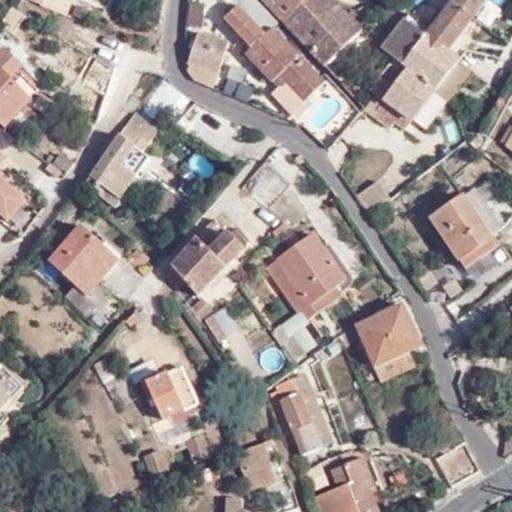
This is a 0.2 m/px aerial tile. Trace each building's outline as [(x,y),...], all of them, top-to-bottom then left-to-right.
[(44,8),(26,0),(21,0),(19,9),(39,22),(44,8)] [(265,0),(278,14),(293,0),(265,0)] [(341,0),(293,0),(278,14),(323,62),(363,23),(341,0)] [(489,0),(450,0),(428,28),(403,60),(404,62),(438,89),(464,55),(453,47),(489,0)] [(192,5),(190,28),(199,28),(201,6),(192,5)] [(405,11),(381,40),(393,50),(382,64),(387,68),(372,87),(378,92),(383,97),(397,78),(392,74),(403,60),(428,28),(423,25),(427,19),(416,10),(410,5),(405,11)] [(283,74),(290,83),(308,100),(327,80),(274,27),(267,34),(241,6),(227,19),(253,47),(246,53),(274,82),(277,80),(283,74)] [(229,43),(201,34),(189,64),(219,73),(229,43)] [(0,54),(0,123),(3,127),(30,99),(9,79),(23,64),(6,48),(0,54)] [(477,67),(464,55),(438,89),(436,92),(449,102),(477,67)] [(115,69),(100,60),(83,84),(98,93),(115,69)] [(432,97),(436,92),(438,89),(404,62),(403,60),(392,74),(397,78),(383,97),(404,112),(414,121),(432,97)] [(283,87),(290,83),(283,74),(277,80),(283,87)] [(185,95),(165,80),(143,109),(164,125),(185,95)] [(383,97),(378,92),(366,108),(372,113),(383,97)] [(38,96),(31,108),(46,117),(54,106),(38,96)] [(404,112),(383,97),(372,113),(391,128),(396,123),(404,112)] [(111,205),(117,198),(136,173),(124,163),(142,140),(148,145),(158,130),(134,112),(81,182),(111,205)] [(406,131),(414,121),(404,112),(396,123),(406,131)] [(0,153),(0,211),(12,223),(26,210),(11,194),(15,189),(0,173),(0,172),(10,163),(0,153)] [(65,173),(66,174),(72,161),(59,153),(56,160),(48,156),(45,161),(51,164),(60,170),(65,173)] [(266,163),(247,186),(271,208),(273,205),(290,186),(266,163)] [(381,180),(379,181),(389,198),(391,196),(381,180)] [(368,210),(389,198),(379,181),(359,194),(368,210)] [(465,195),(433,217),(461,258),(490,240),(471,213),(476,210),(465,195)] [(390,200),(380,206),(387,217),(400,210),(392,198),(390,200)] [(88,249),(95,241),(81,228),(49,263),(88,298),(119,264),(111,255),(103,263),(88,249)] [(216,238),(208,229),(165,277),(173,285),(179,279),(198,298),(246,250),(231,235),(212,254),(207,248),(216,238)] [(317,232),(279,260),(280,261),(313,306),(341,286),(352,279),(317,232)] [(111,255),(95,241),(88,249),(103,263),(111,255)] [(137,251),(127,262),(138,272),(148,261),(137,251)] [(313,306),(280,261),(271,268),(304,313),(308,310),(314,319),(347,294),(341,286),(313,306)] [(206,298),(196,309),(206,318),(216,308),(206,298)] [(400,309),(357,336),(380,373),(413,353),(423,347),(400,309)] [(237,322),(254,351),(272,340),(256,312),(237,322)] [(389,386),(420,366),(413,353),(380,373),(389,386)] [(153,364),(129,375),(134,387),(141,384),(159,376),(153,364)] [(23,391),(0,369),(0,389),(13,402),(23,391)] [(199,406),(183,370),(161,381),(159,376),(141,384),(153,409),(157,408),(164,422),(199,406)] [(273,389),(276,396),(299,388),(324,450),(337,444),(309,375),(273,389)] [(479,396),(487,407),(502,396),(495,385),(479,396)] [(307,456),(324,450),(299,388),(276,396),(273,398),(282,420),(291,417),(307,456)] [(13,402),(0,389),(0,414),(1,414),(13,402)] [(0,429),(9,421),(1,414),(0,414),(0,429)] [(205,438),(190,443),(198,464),(213,458),(205,438)] [(469,443),(439,458),(455,487),(485,472),(469,443)] [(276,485),(264,445),(234,455),(250,494),(276,485)] [(379,511),(355,449),(338,457),(340,462),(307,477),(322,511),(379,511)] [(164,453),(147,458),(153,478),(170,472),(164,453)] [(414,500),(417,507),(430,499),(427,494),(414,500)]
